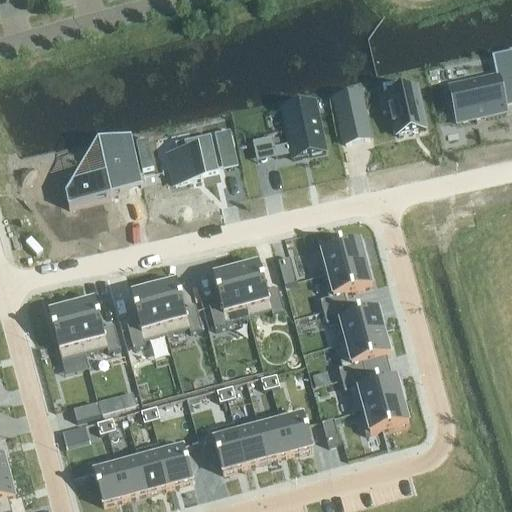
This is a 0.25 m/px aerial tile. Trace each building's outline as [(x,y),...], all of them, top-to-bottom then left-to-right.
[(505,116),(503,108),(511,106),(511,69),(496,73),(497,81),(449,92),(457,127),(505,116)] [(424,133),(415,94),(388,100),(396,139),(424,133)] [(369,143),(359,98),(335,103),(345,149),(369,143)] [(290,148),(274,152),(276,162),(292,158),(293,164),(325,157),(314,107),(282,115),(290,148)] [(233,152),(230,136),(214,140),(218,155),(233,152)] [(202,180),(218,176),(210,140),(175,149),(177,159),(168,161),(175,190),(203,184),(202,180)] [(71,191),(66,200),(69,213),(111,204),(110,202),(117,201),(128,196),(128,193),(142,189),(131,143),(98,150),(106,183),(71,191)] [(316,258),(322,281),(366,270),(360,247),(321,257),(316,258)] [(297,288),(290,264),(278,267),(284,291),(297,288)] [(266,297),(259,269),(236,275),(249,324),(271,318),(272,321),(284,318),(278,294),(266,297)] [(320,306),(323,318),(347,311),(344,300),(372,293),(366,270),(322,281),(328,304),(320,306)] [(227,333),(226,330),(249,324),(236,275),(213,282),(220,309),(209,312),(215,337),(227,333)] [(184,315),(177,288),(154,294),(167,342),(189,336),(190,340),(202,336),(196,312),(184,315)] [(144,348),(167,342),(154,294),(131,300),(138,328),(126,331),(133,355),(145,352),(144,348)] [(114,331),(102,334),(95,306),(72,312),(85,360),(107,354),(108,358),(120,355),(114,331)] [(384,338),(378,315),(350,322),(347,311),(323,318),(326,330),(339,326),(345,348),(384,338)] [(49,318),(62,367),(85,360),(72,312),(49,318)] [(345,348),(336,350),(336,351),(342,373),(338,374),(341,386),(366,379),(363,368),(390,361),(384,338),(345,348)] [(402,406),(396,383),(369,391),(366,379),(341,386),(344,398),(348,397),(354,419),(354,420),(359,419),(359,418),(402,406)] [(271,394),(279,392),(276,380),(268,382),(271,394)] [(268,382),(260,384),(263,396),(271,394),(268,382)] [(227,406),(235,404),(232,392),(224,394),(227,406)] [(224,394),(216,396),(219,408),(227,406),(224,394)] [(101,419),(113,416),(109,402),(97,405),(101,419)] [(408,429),(402,406),(359,418),(359,419),(365,441),(408,429)] [(101,421),(97,409),(73,415),(76,428),(101,421)] [(152,426),(160,424),(156,412),(148,414),(152,426)] [(143,429),(152,426),(148,414),(140,416),(143,429)] [(312,455),(303,421),(281,427),(290,461),(312,455)] [(112,424),(104,426),(107,438),(115,436),(112,424)] [(334,425),(321,428),(328,453),(340,449),(334,425)] [(100,440),(107,438),(104,426),(96,428),(100,440)] [(290,461),(281,427),(259,433),(268,467),(290,461)] [(246,473),(237,439),(234,430),(211,436),(223,479),(246,473)] [(268,467),(259,433),(237,439),(246,473),(268,467)] [(192,487),(182,449),(160,455),(171,493),(192,487)] [(171,493),(160,455),(159,450),(135,456),(138,465),(147,500),(171,493)] [(0,482),(9,480),(3,458),(0,459),(0,482)] [(147,500),(138,465),(116,471),(125,506),(147,500)] [(125,506),(116,471),(94,477),(103,511),(125,506)] [(0,511),(10,511),(8,503),(15,501),(9,480),(0,482),(0,511)]
